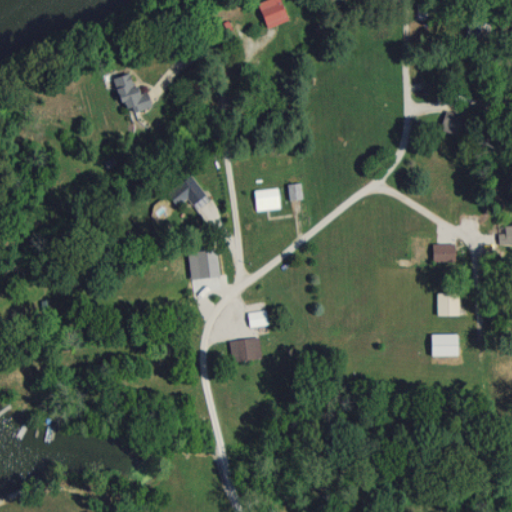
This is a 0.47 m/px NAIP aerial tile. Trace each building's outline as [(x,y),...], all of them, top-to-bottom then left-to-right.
[(263,27),(284,18),(277,0),(256,0),(253,2),(263,27)] [(117,109),(136,105),(127,70),(109,75),(117,109)] [(463,116),(441,110),(436,129),(458,135),(463,116)] [(190,206),(204,195),(189,174),(164,193),(175,208),(185,200),(190,206)] [(286,198),(299,198),(299,183),(286,183),(286,198)] [(253,209),(277,208),(276,187),(252,189),(253,209)] [(451,243),(428,243),(428,261),(451,261),(451,243)] [(456,314),(456,291),(434,291),(434,314),(456,314)] [(265,324),(263,309),(245,311),(247,327),(265,324)] [(428,354),(455,354),(455,333),(428,333),(428,354)] [(256,359),(256,337),(231,337),(231,359),(256,359)]
